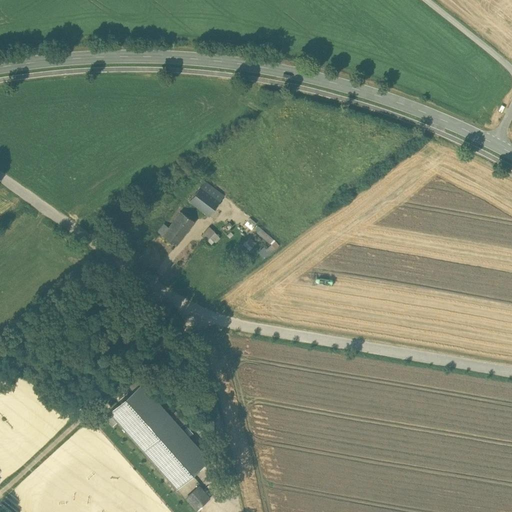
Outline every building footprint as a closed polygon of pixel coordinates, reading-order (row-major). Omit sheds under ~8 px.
[(204,181),(188,202),(208,216),(223,195),(204,181)] [(195,222),(180,211),(168,226),(163,223),(156,231),(176,246),(195,222)] [(249,218),(245,224),(252,230),(257,224),(249,218)] [(210,227),(201,236),(211,246),(220,237),(210,227)] [(262,231),(259,234),(270,245),(274,241),(262,231)] [(250,237),(242,244),(249,250),(256,243),(250,237)] [(278,246),(274,241),(270,245),(259,255),(263,259),(278,246)] [(140,383),(107,411),(177,489),(208,459),(140,383)] [(198,485),(181,500),(191,511),(193,511),(210,498),(198,485)]
